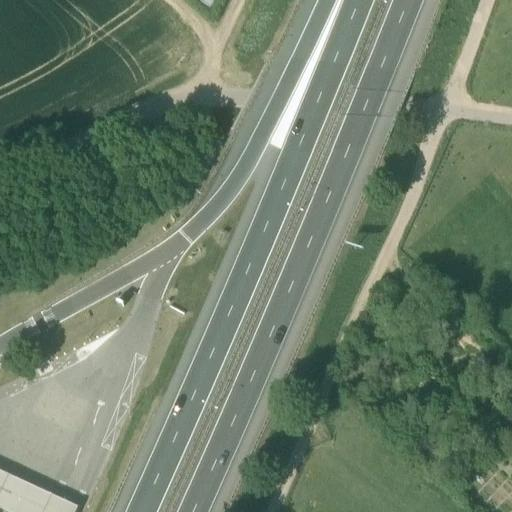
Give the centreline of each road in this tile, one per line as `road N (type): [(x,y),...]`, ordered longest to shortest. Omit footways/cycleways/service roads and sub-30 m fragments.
road 1 (motorway): [(357,0),(138,511)]
road 2 (track): [(269,511),(400,222),(484,0)]
road 3 (motorway): [(195,511),(409,0)]
road 4 (motorway): [(336,0),(236,181),(184,240)]
road 5 (unclassified): [(511,116),(232,91)]
road 6 (unclassified): [(0,176),(193,89),(232,91)]
